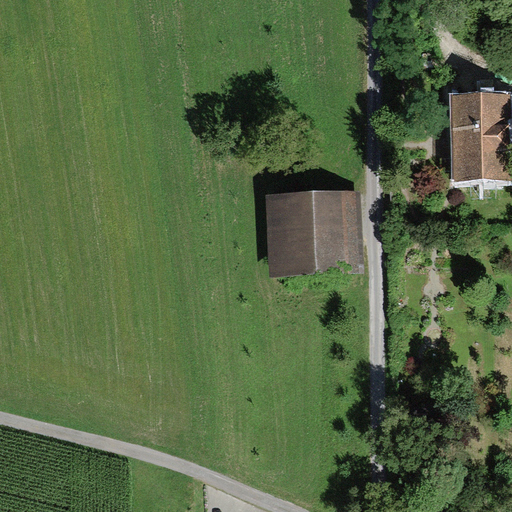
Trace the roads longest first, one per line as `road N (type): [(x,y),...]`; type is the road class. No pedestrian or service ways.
road 1 (track): [(371,0),(377,511)]
road 2 (track): [(0,416),(134,450),(287,511)]
